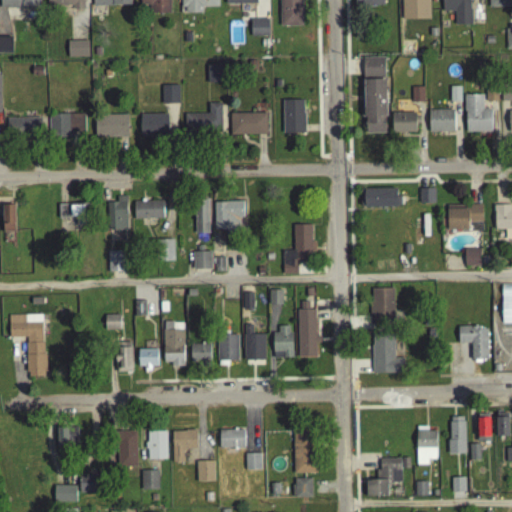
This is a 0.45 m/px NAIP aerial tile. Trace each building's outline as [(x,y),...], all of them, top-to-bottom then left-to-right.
[(0,0),(0,13),(40,13),(39,0),(0,0)] [(82,0),(46,0),(46,12),(83,11),(82,0)] [(91,0),(92,10),(130,9),(130,0),(91,0)] [(139,0),(139,9),(148,9),(148,17),(169,18),(169,0),(139,0)] [(180,0),(180,17),(202,17),(202,11),(217,11),(217,0),(180,0)] [(255,0),(224,0),(224,8),(255,7),(255,0)] [(301,30),(301,0),(278,0),(279,31),(301,30)] [(382,0),(352,0),(353,10),(382,9),(382,0)] [(400,0),(401,24),(428,23),(427,0),(400,0)] [(454,29),(469,29),(469,0),(440,0),(440,15),(454,15),(454,29)] [(511,0),(487,0),(487,11),(511,11),(511,0)] [(268,40),(267,23),(249,23),(249,40),(268,40)] [(11,41),(0,41),(0,57),(11,58),(11,41)] [(67,61),(87,61),(87,45),(67,45),(67,61)] [(383,61),(362,62),(362,80),(383,79),(383,61)] [(223,87),(223,69),(206,70),(206,87),(223,87)] [(385,84),(363,84),(363,138),(385,138),(385,84)] [(161,108),(178,108),(178,89),(160,89),(161,108)] [(449,106),(460,105),(460,90),(449,91),(449,106)] [(410,91),(410,106),(423,106),(422,91),(410,91)] [(511,91),(500,92),(501,105),(511,105),(511,91)] [(463,99),(464,136),(490,136),(490,113),(482,113),(482,98),(463,99)] [(282,138),(303,138),(302,104),(281,104),(282,138)] [(207,118),(184,118),(184,138),(221,137),(220,108),(207,108),(207,118)] [(427,114),(427,136),(453,136),(452,114),(427,114)] [(391,137),(415,136),(414,116),(390,117),(391,137)] [(83,117),(48,118),(48,143),(70,142),(70,137),(84,137),(83,117)] [(265,117),(229,117),(229,139),(265,138),(265,117)] [(93,119),(94,143),(127,142),(127,118),(93,119)] [(139,118),(139,141),(168,140),(167,118),(139,118)] [(40,122),(6,122),(6,139),(40,138),(40,122)] [(397,192),(363,193),(363,211),(398,211),(397,192)] [(418,208),(434,207),(433,192),(418,192),(418,208)] [(106,234),(127,234),(126,200),(115,200),(116,206),(105,206),(106,234)] [(208,204),(194,203),(194,238),(207,238),(208,204)] [(133,223),(163,222),(162,204),(133,205),(133,223)] [(242,205),(213,206),(213,234),(225,233),(225,240),(242,240),(242,205)] [(2,209),(2,236),(15,236),(14,208),(2,209)] [(504,242),(511,242),(511,208),(493,209),(493,234),(504,234),(504,242)] [(58,222),(75,222),(75,228),(87,228),(87,209),(57,210),(58,222)] [(481,209),(446,210),(446,235),(481,234),(481,209)] [(281,254),(281,278),(296,278),(296,266),(312,265),(311,228),(292,229),(292,254),(281,254)] [(173,264),(173,243),(156,244),(156,265),(173,264)] [(479,271),(479,253),(463,252),(463,270),(479,271)] [(124,255),(107,255),(107,277),(124,276),(124,255)] [(210,255),(192,256),(192,274),(210,273),(210,255)] [(511,327),(500,328),(499,288),(511,287),(511,327)] [(392,292),(370,293),(371,326),(393,326),(392,292)] [(281,294),(268,294),(268,308),(280,309),(281,294)] [(253,313),(252,297),(242,297),(242,314),(253,313)] [(134,320),(145,320),(145,305),(133,305),(134,320)] [(314,361),(315,314),(296,313),(296,360),(314,361)] [(7,319),(8,342),(24,341),(25,381),(44,380),(42,318),(7,319)] [(103,319),(104,335),(109,334),(120,334),(119,319),(103,319)] [(182,326),(162,327),(162,369),(183,369),(182,326)] [(263,338),(252,338),(252,329),(242,329),(243,364),(264,364),(263,338)] [(273,362),(291,362),(291,330),(272,330),(273,362)] [(487,363),(486,331),(457,331),(457,347),(463,347),(470,347),(470,363),(487,363)] [(216,364),(237,364),(237,339),(216,339),(216,364)] [(392,362),(393,339),(372,339),(371,370),(371,377),(401,377),(402,362),(392,362)] [(115,376),(128,376),(132,376),(131,346),(114,347),(115,376)] [(189,348),(189,367),(210,367),(209,348),(189,348)] [(157,371),(156,353),(137,353),(137,372),(157,371)] [(495,441),(508,440),(507,417),(494,417),(495,441)] [(489,445),(488,418),(475,418),(476,446),(489,445)] [(448,458),(464,458),(463,421),(447,421),(448,458)] [(435,435),(426,435),(426,431),(415,430),(415,469),(427,469),(427,464),(435,464),(435,435)] [(77,451),(76,431),(56,432),(56,452),(77,451)] [(218,435),(218,453),(243,452),(243,434),(218,435)] [(136,436),(116,435),(116,471),(135,471),(136,436)] [(171,467),(182,466),(182,453),(196,453),(196,435),(170,435),(171,467)] [(313,478),(314,435),(292,435),(292,477),(313,478)] [(166,463),(165,436),(145,436),(146,463),(166,463)] [(479,464),(478,448),(468,448),(468,464),(479,464)] [(243,458),(244,475),(260,474),(260,457),(243,458)] [(387,500),(386,487),(400,487),(399,462),(379,463),(379,474),(375,475),(375,485),(365,485),(365,501),(387,500)] [(212,465),(195,465),(195,486),(213,486),(212,465)] [(140,494),(157,494),(157,474),(139,475),(140,494)] [(103,498),(104,480),(79,479),(78,497),(103,498)] [(463,481),(450,482),(450,497),(464,496),(463,481)] [(311,501),(310,483),(293,483),(293,501),(311,501)] [(426,486),(414,486),(414,500),(426,500),(426,486)] [(75,506),(75,490),(53,489),(52,506),(75,506)]
